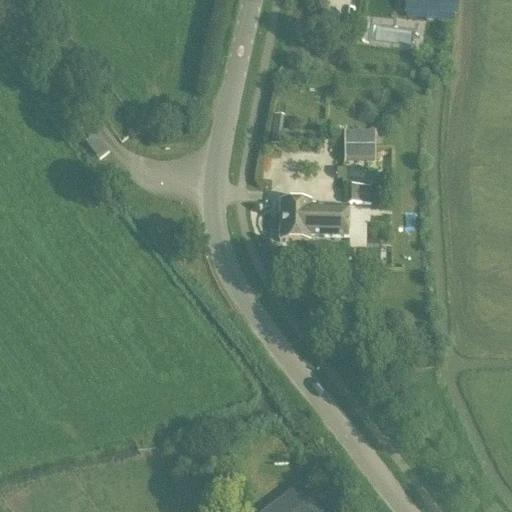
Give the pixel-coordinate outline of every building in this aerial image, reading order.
[(425,23),(433,23),(433,14),(454,16),(455,0),(405,0),(404,13),(426,14),(425,23)] [(343,165),(374,165),(374,132),(344,132),(343,165)] [(105,160),(112,153),(97,136),(90,143),(105,160)] [(348,206),(370,207),(370,189),(348,189),(348,206)] [(348,239),(348,210),(308,209),(309,205),(279,204),(279,242),(307,243),(307,238),(348,239)] [(317,511),(298,487),(266,511),(317,511)]
